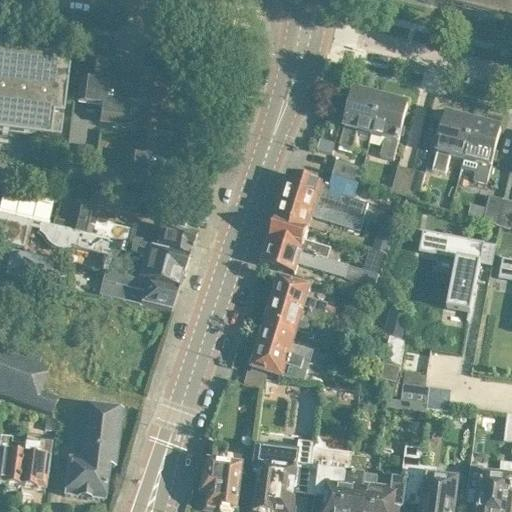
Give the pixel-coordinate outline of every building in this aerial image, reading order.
[(511,0),(407,0),(511,27),(511,0)] [(0,133),(49,140),(50,136),(60,137),(69,60),(0,51),(0,133)] [(125,105),(127,105),(142,107),(146,78),(128,76),(127,81),(121,80),(123,63),(95,60),(93,78),(98,78),(97,82),(80,80),(77,104),(101,107),(99,124),(127,128),(130,110),(124,109),(125,105)] [(203,76),(222,78),(223,71),(204,68),(203,76)] [(163,91),(152,89),(149,108),(160,109),(163,91)] [(354,93),(339,149),(351,152),(356,132),(371,136),(381,100),(354,93)] [(381,100),(371,136),(385,140),(380,159),(394,163),(408,107),(381,100)] [(446,117),(432,173),(446,177),(451,157),(464,161),(474,124),(446,117)] [(464,161),(461,172),(475,176),(473,183),(486,187),(501,131),(474,124),(464,161)] [(123,185),(127,186),(141,187),(142,182),(146,183),(144,200),(173,203),(175,185),(170,185),(171,179),(188,181),(191,152),(173,150),(172,155),(168,155),(171,138),(147,135),(144,159),(127,156),(123,185)] [(336,163),(332,177),(359,185),(363,171),(336,163)] [(397,170),(390,195),(405,199),(411,173),(397,170)] [(411,173),(405,199),(418,203),(424,177),(411,173)] [(290,176),(283,198),(363,222),(366,213),(368,206),(354,201),(340,197),(339,203),(328,199),(331,189),(329,188),(321,186),(303,180),(290,176)] [(89,192),(88,204),(107,207),(109,195),(89,192)] [(283,198),(276,220),(290,224),(289,226),(307,232),(311,218),(361,233),(364,222),(363,222),(283,198)] [(488,200),(481,224),(496,228),(503,203),(488,200)] [(511,205),(503,203),(496,228),(509,232),(511,220),(511,205)] [(53,220),(51,229),(81,237),(127,248),(187,262),(195,238),(161,229),(159,239),(108,228),(109,224),(96,221),(97,215),(70,209),(67,223),(53,220)] [(366,213),(363,222),(364,222),(375,226),(378,217),(366,213)] [(0,245),(24,251),(24,255),(30,256),(32,250),(35,237),(36,237),(38,238),(39,239),(41,241),(42,242),(42,244),(45,247),(47,250),(51,252),(54,254),(58,255),(62,255),(67,255),(70,253),(69,259),(67,265),(103,274),(178,292),(187,262),(127,248),(81,237),(51,229),(46,228),(27,224),(0,217),(0,245)] [(276,220),(269,243),(327,261),(336,264),(339,254),(330,251),(330,250),(304,242),(307,232),(289,226),(290,224),(276,220)] [(380,227),(376,239),(390,243),(393,231),(380,227)] [(439,238),(436,257),(457,261),(447,312),(468,316),(470,316),(477,285),(477,284),(480,267),(492,269),(496,248),(484,245),(440,237),(439,238)] [(269,243),(262,267),(294,277),(297,265),(344,280),(348,267),(336,264),(327,261),(269,243)] [(103,274),(97,297),(127,304),(170,315),(178,292),(103,274)] [(275,295),(272,302),(323,318),(334,321),(336,311),(327,309),(328,307),(308,301),(311,290),(279,280),(278,282),(275,284),(273,291),(275,295)] [(362,288),(358,299),(370,303),(373,291),(362,288)] [(266,312),(264,319),(266,323),(265,326),(284,332),(295,336),(297,332),(310,336),(313,326),(320,329),(323,318),(272,302),(270,310),(266,312)] [(391,311),(383,336),(389,338),(401,342),(409,316),(391,311)] [(261,340),(258,348),(308,364),(309,364),(309,365),(321,368),(324,359),(312,355),(291,348),(295,336),(284,332),(265,326),(265,328),(261,330),(259,337),(261,340)] [(41,360),(0,345),(0,398),(51,417),(57,402),(39,396),(48,372),(38,369),(41,360)] [(253,359),(250,366),(252,369),(251,371),(265,375),(282,380),(282,378),(294,382),(303,383),(309,365),(309,364),(308,364),(258,348),(256,357),(253,359)] [(389,352),(385,364),(397,368),(401,356),(389,352)] [(384,366),(380,382),(397,386),(399,374),(400,370),(384,366)] [(248,374),(244,387),(263,392),(264,379),(250,375),(248,374)] [(405,375),(403,387),(425,390),(427,378),(421,377),(405,375)] [(372,381),(371,395),(396,398),(398,388),(372,381)] [(403,387),(401,404),(426,407),(428,391),(425,390),(403,387)] [(426,407),(425,412),(448,415),(450,394),(428,391),(426,407)] [(0,404),(0,413),(10,415),(11,409),(0,404)] [(114,469),(121,412),(84,407),(77,461),(69,461),(64,497),(103,502),(107,468),(114,469)] [(511,417),(507,417),(503,449),(511,450),(511,417)] [(41,421),(40,431),(52,432),(53,425),(41,421)] [(0,440),(0,488),(18,491),(23,448),(10,446),(11,441),(0,440)] [(256,450),(253,475),(261,476),(256,511),(291,511),(294,495),(307,496),(307,492),(311,458),(312,450),(312,445),(298,443),(296,454),(256,450)] [(23,448),(18,491),(44,494),(50,446),(39,445),(38,450),(23,448)] [(205,477),(202,496),(209,497),(207,510),(220,511),(219,511),(237,511),(238,503),(249,504),(251,488),(240,486),(242,468),(224,466),(226,449),(215,448),(213,463),(209,462),(207,478),(205,477)] [(376,480),(372,511),(402,511),(404,505),(414,506),(418,468),(420,450),(404,448),(399,483),(376,480)] [(311,458),(307,492),(317,493),(314,511),(343,511),(348,476),(350,458),(350,455),(312,450),(311,458)] [(348,476),(343,511),(372,511),(376,480),(358,478),(358,473),(364,471),(365,460),(350,458),(348,476)] [(470,467),(464,511),(509,511),(511,498),(511,480),(499,479),(483,477),(484,469),(470,467)] [(418,468),(414,506),(424,507),(423,511),(452,511),(456,482),(435,480),(437,470),(418,468)]
